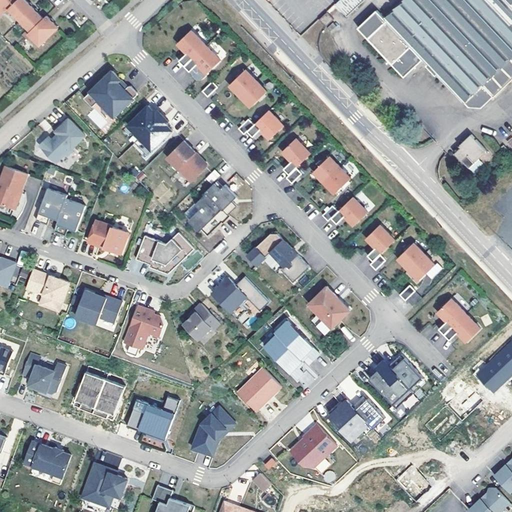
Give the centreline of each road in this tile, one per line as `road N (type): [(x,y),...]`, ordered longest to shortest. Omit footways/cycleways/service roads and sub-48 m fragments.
road 1 (residential): [(0,403),(221,478),(394,321)]
road 2 (tertiary): [(243,0),(511,275)]
road 3 (residential): [(0,232),(177,291),(277,201)]
road 4 (residential): [(277,201),(117,37)]
road 5 (track): [(285,511),(301,492),(330,491),(371,465),(437,455),(467,471)]
road 6 (residential): [(394,321),(277,201)]
road 7 (residential): [(117,37),(0,138)]
